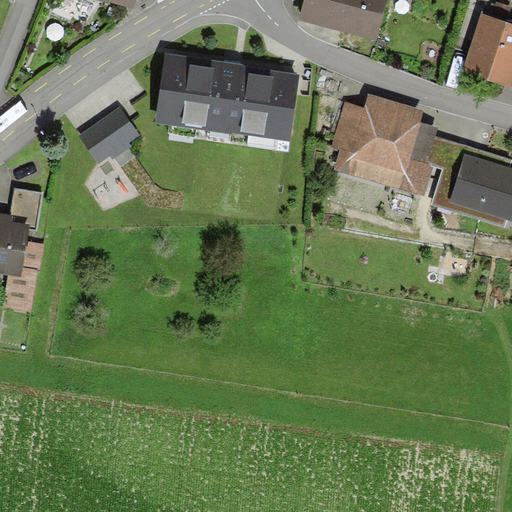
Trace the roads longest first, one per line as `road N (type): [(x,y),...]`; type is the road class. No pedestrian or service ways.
road 1 (residential): [(511,115),(336,58),(280,26),(256,0)]
road 2 (tertiary): [(1,130),(95,60),(198,0)]
